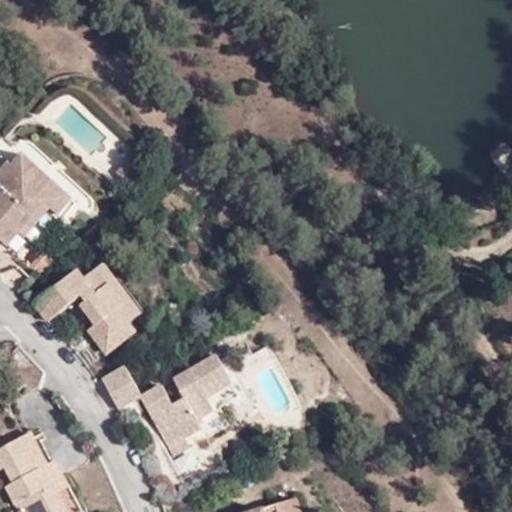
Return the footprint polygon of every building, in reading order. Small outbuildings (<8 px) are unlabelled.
[(0,240),(6,247),(21,230),(27,237),(56,207),(62,214),(75,200),(28,155),(15,168),(17,171),(1,187),(0,185),(0,240)] [(9,163),(0,172),(0,185),(1,187),(17,171),(15,168),(9,163)] [(90,283),(81,276),(42,305),(57,326),(83,307),(101,329),(96,334),(113,357),(142,335),(134,326),(148,315),(112,267),(90,283)] [(161,387),(141,399),(170,451),(187,443),(204,433),(200,424),(215,415),(208,402),(203,394),(226,381),(214,359),(172,382),(183,401),(172,407),(161,387)] [(126,372),(99,384),(109,399),(117,411),(141,399),(126,372)] [(231,389),(226,381),(203,394),(208,402),(231,389)] [(67,511),(60,499),(72,493),(56,463),(49,467),(31,433),(0,449),(0,471),(5,470),(13,485),(6,489),(18,511),(67,511)] [(187,443),(170,451),(176,461),(192,452),(187,443)] [(81,511),(72,493),(60,499),(67,511),(81,511)] [(303,511),(298,497),(252,511),(303,511)]
